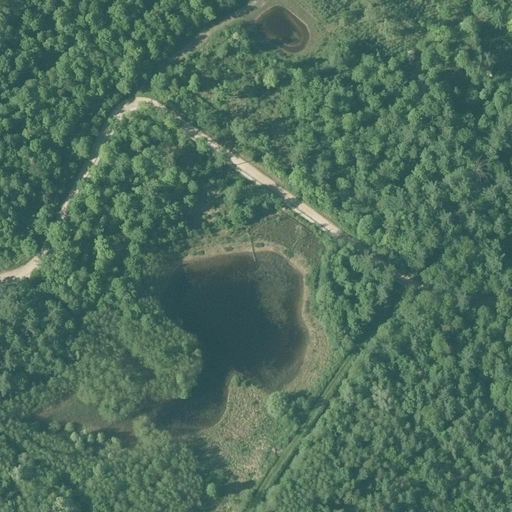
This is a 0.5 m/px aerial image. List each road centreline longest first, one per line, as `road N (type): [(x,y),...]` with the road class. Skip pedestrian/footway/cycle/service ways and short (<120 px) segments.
road 1 (track): [(0,279),(30,264),(112,115),(140,102),(157,106),(424,290),(458,300),(511,298)]
road 2 (track): [(405,277),(247,511)]
road 3 (track): [(131,102),(251,0)]
